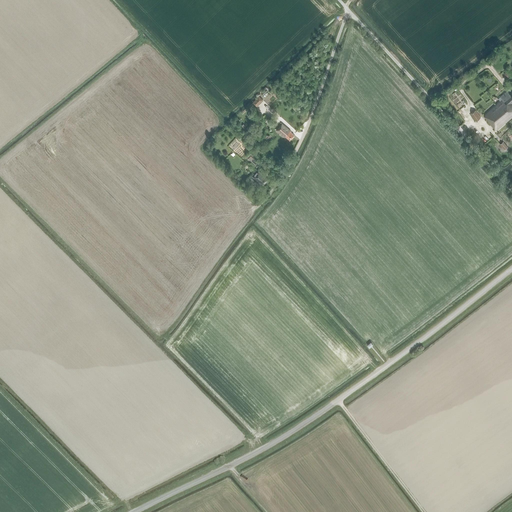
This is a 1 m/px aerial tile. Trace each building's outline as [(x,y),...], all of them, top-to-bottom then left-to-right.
[(511,96),(510,94),(507,91),(500,97),(498,99),(500,101),(483,115),(496,130),(511,116),(511,96)] [(263,100),(259,96),(252,103),(256,107),(263,100)] [(476,121),(480,117),(475,110),(471,113),(476,121)] [(289,140),(294,135),(289,131),(290,130),(282,124),(276,130),(284,137),(285,136),(289,140)] [(504,150),(508,147),(503,142),(500,144),(504,150)] [(256,165),(260,168),(264,163),(256,155),(252,151),(249,154),(248,153),(246,156),(251,161),(256,165)] [(268,179),(264,176),(265,175),(258,169),(252,177),(258,182),(258,181),(263,185),(265,182),(266,183),(267,183),(268,181),(268,180),(268,179)]
